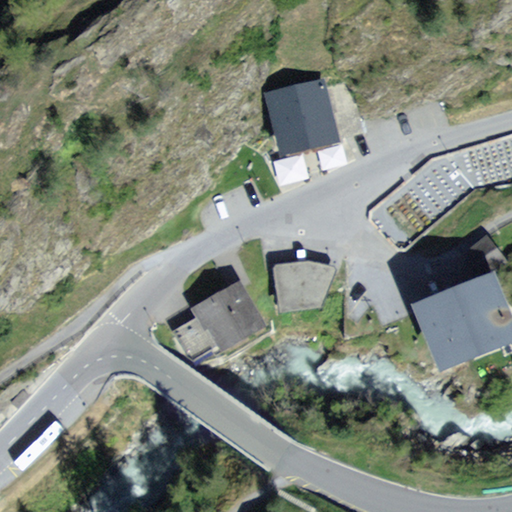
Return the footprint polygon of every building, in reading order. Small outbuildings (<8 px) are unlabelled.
[(327,77),(265,92),(281,158),(343,142),(327,77)] [(488,236),(469,251),(477,262),(496,247),(488,236)] [(331,260),(278,262),(279,309),(332,307),(331,260)] [(511,306),(499,270),(414,300),(439,369),(511,343),(511,306)] [(198,318),(176,329),(193,364),(269,326),(245,278),(191,305),(198,318)]
